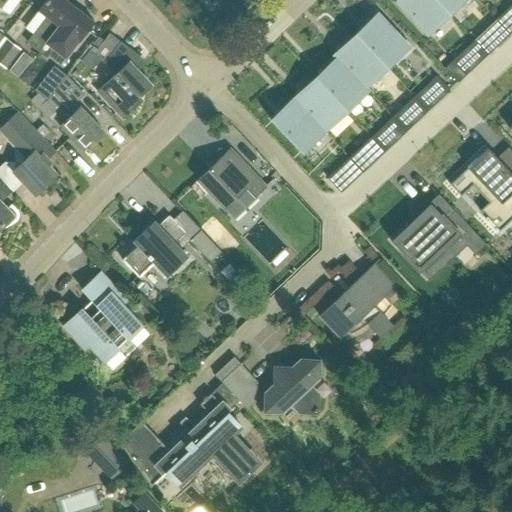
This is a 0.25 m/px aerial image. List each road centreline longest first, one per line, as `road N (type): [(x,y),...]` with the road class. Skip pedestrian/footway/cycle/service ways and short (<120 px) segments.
road 1 (residential): [(0,304),(204,88)]
road 2 (track): [(310,511),(511,327)]
road 3 (residential): [(511,50),(330,214)]
road 4 (residential): [(214,359),(331,249),(330,214)]
road 5 (residential): [(330,214),(204,88)]
road 6 (residential): [(204,88),(301,0)]
road 7 (residential): [(204,88),(122,0)]
